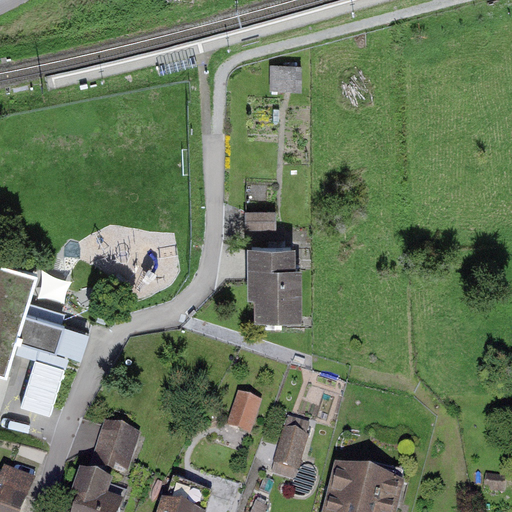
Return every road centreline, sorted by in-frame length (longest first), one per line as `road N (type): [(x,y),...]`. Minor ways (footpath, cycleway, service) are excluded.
road 1 (residential): [(42,511),(107,342),(202,289),(214,247),(215,160)]
road 2 (track): [(215,160),(218,83),(233,60),(460,0)]
